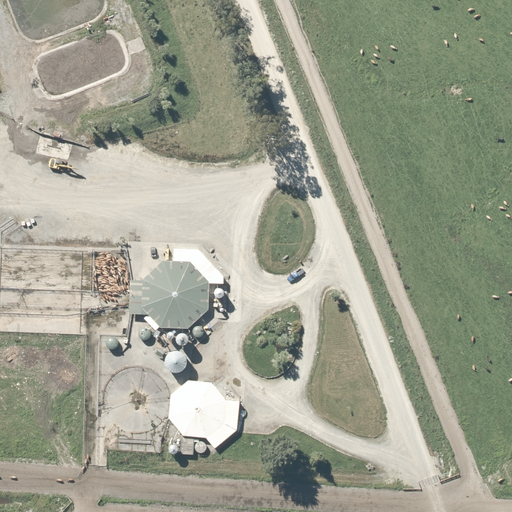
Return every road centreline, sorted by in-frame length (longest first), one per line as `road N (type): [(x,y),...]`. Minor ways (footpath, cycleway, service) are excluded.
road 1 (track): [(286,0),(489,511)]
road 2 (unclassified): [(444,511),(248,0)]
